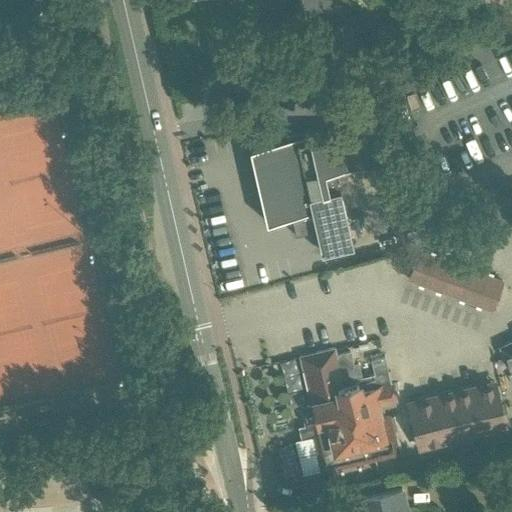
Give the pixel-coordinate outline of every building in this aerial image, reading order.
[(345,19),(308,36),(328,75),(364,57),(345,19)] [(462,32),(417,59),(425,73),(471,47),(462,32)] [(273,142),(249,148),(250,152),(255,151),(270,216),(265,217),(266,222),(312,211),(321,252),(352,245),(339,190),(338,190),(333,172),(381,161),(371,120),(314,133),(313,128),(272,137),(273,142)] [(419,250),(408,279),(492,310),(502,281),(419,250)] [(511,338),(498,346),(511,376),(511,338)] [(314,436),(295,441),(304,476),(397,453),(392,431),(399,430),(399,427),(404,426),(402,415),(396,417),(395,416),(392,417),(391,415),(379,418),(379,416),(378,414),(384,412),(383,407),(395,405),(394,400),(384,356),(374,359),(377,373),(363,376),(359,362),(354,363),(351,351),(336,354),(334,348),(299,356),(310,403),(301,406),(305,425),(299,427),(300,433),(301,438),(313,434),(314,436)] [(273,402),(289,400),(284,357),(269,358),(273,402)] [(495,387),(410,406),(418,443),(503,423),(495,387)] [(271,439),(275,481),(289,480),(285,437),(271,439)] [(407,511),(402,489),(362,498),(365,511),(407,511)]
